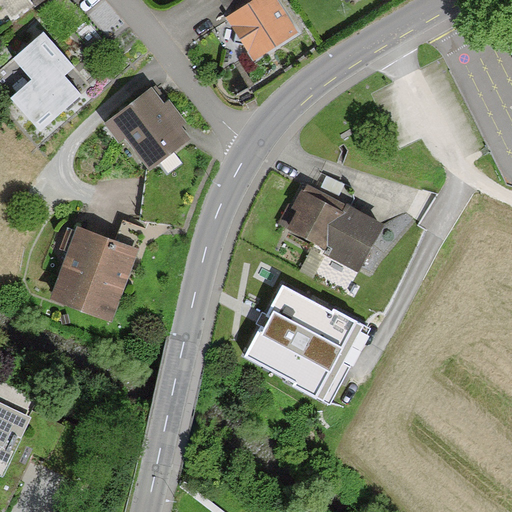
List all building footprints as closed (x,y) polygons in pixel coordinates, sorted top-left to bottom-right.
[(80,15),(65,0),(54,0),(41,12),(60,33),(80,15)] [(218,0),(229,17),(251,3),(248,0),(218,0)] [(293,34),(271,0),(255,0),(251,3),(229,17),(222,21),(248,62),(293,34)] [(77,71),(44,34),(11,62),(30,84),(6,105),(38,142),(84,103),(65,81),(77,71)] [(164,106),(152,91),(104,128),(119,147),(125,142),(149,173),(190,142),(182,132),(188,128),(168,102),(164,106)] [(340,209),(306,192),(287,229),(329,251),(326,257),(360,275),(386,224),(344,203),(340,209)] [(133,254),(82,235),(55,305),(107,324),(133,254)] [(334,318),(283,290),(265,324),(246,358),(297,386),(295,390),(316,401),(358,324),(337,313),(334,318)] [(69,478),(88,432),(59,419),(57,423),(27,410),(33,396),(0,381),(0,511),(2,511),(28,452),(43,458),(40,466),(69,478)]
